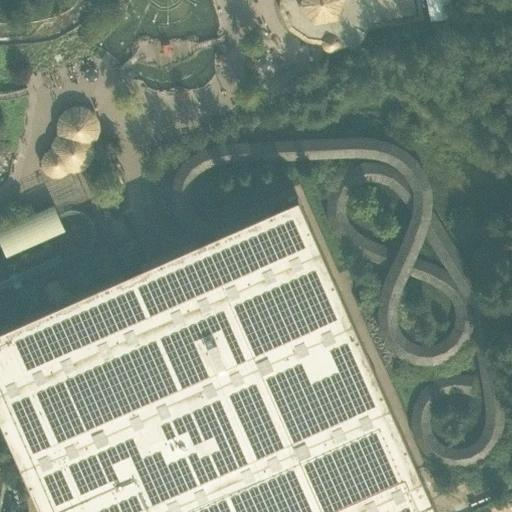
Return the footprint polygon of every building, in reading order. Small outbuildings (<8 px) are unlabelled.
[(280,0),(280,8),(289,28),(307,40),(322,41),(322,42),(324,42),(324,38),(322,37),(322,36),(323,35),(324,33),(326,32),(327,32),(329,31),(330,31),(332,31),(334,31),(335,32),(336,33),(338,34),(338,36),(339,37),(340,39),(340,40),(343,40),(343,38),(343,37),(343,35),(343,33),(344,32),(345,31),(347,30),(348,29),(350,28),(351,28),(353,28),(355,28),(356,28),(355,27),(353,26),(352,24),(351,23),(350,21),(350,19),(350,17),(350,15),(350,14),(351,12),(352,10),(353,9),(355,8),(357,7),(358,6),(360,5),(362,5),(364,6),(362,0),(280,0)] [(343,38),(343,40),(340,40),(340,39),(339,37),(338,36),(338,34),(336,33),(335,32),(334,31),(332,31),(330,31),(329,31),(327,32),(326,32),(324,33),(323,35),(322,36),(322,37),(324,38),(324,42),(322,42),(322,44),(323,45),(324,47),(326,48),(327,48),(329,49),(330,49),(332,49),(334,49),(335,48),(336,47),(347,46),(348,47),(350,47),(352,48),(353,48),(355,47),(357,47),(360,44),(361,43),(362,41),(362,40),(363,38),(363,36),(362,35),(366,29),(368,28),(369,27),(371,26),(424,16),(420,0),(362,0),(364,6),(362,5),(360,5),(358,6),(357,7),(355,8),(353,9),(352,10),(351,12),(350,14),(350,15),(350,17),(350,19),(350,21),(351,23),(352,24),(353,26),(355,27),(356,28),(355,28),(353,28),(351,28),(350,28),(348,29),(347,30),(345,31),(344,32),(343,33),(343,35),(343,37),(343,38)] [(46,172),(50,174),(54,175),(61,174),(67,169),(77,168),(85,166),(92,159),(94,155),(95,148),(93,141),(98,136),(100,127),(98,118),(92,110),(86,106),(76,105),(68,107),(61,113),(57,121),(57,132),(58,133),(53,138),(51,146),(51,148),(47,150),(43,155),(41,161),(42,167),(46,172)] [(428,179),(406,144),(365,133),(209,142),(175,163),(168,189),(168,196),(175,197),(186,197),(192,175),(215,160),(371,152),(385,174),(385,173),(406,206),(382,294),(382,297),(400,296),(420,224),(447,266),(470,272),(469,267),(429,203),(428,179)] [(436,511),(296,193),(204,233),(172,247),(158,253),(144,258),(125,267),(41,305),(0,323),(0,418),(4,427),(31,488),(36,500),(41,511),(436,511)] [(32,213),(0,225),(0,238),(1,241),(6,253),(40,240),(44,238),(48,237),(66,229),(61,216),(55,204),(32,213)]
